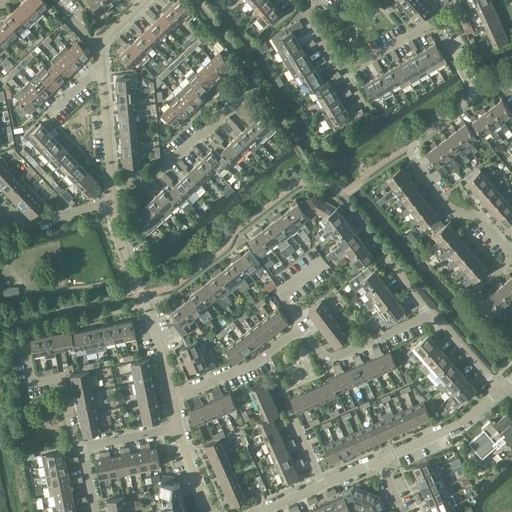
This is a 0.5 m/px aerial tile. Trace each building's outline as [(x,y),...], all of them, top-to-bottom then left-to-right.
[(29,0),(23,0),(19,4),(32,18),(36,22),(43,15),(39,11),(40,11),(29,0)] [(44,0),(29,0),(40,11),(48,4),(44,0)] [(110,6),(104,0),(82,0),(93,12),(96,10),(100,14),(102,13),(103,14),(106,11),(106,10),(110,6)] [(161,9),(164,12),(176,25),(184,18),(166,0),(163,0),(167,4),(161,9)] [(166,0),(184,18),(187,22),(195,14),(181,0),(177,0),(175,2),(174,1),(170,1),(169,0),(166,0)] [(247,0),(247,1),(254,8),(263,0),(247,0)] [(263,0),(254,8),(261,16),(274,4),(269,0),(263,0)] [(410,0),(403,6),(411,14),(426,1),(424,0),(410,0)] [(426,1),(411,14),(418,23),(430,12),(426,8),(431,3),(428,0),(426,0),(426,1)] [(489,0),(476,6),(480,16),(495,9),(491,0),(489,0)] [(19,4),(12,11),(25,25),(32,18),(19,4)] [(274,4),(261,16),(257,19),(264,27),(281,12),(274,4)] [(480,16),(485,26),(500,19),(495,9),(480,16)] [(12,11),(5,18),(18,32),(25,25),(12,11)] [(164,12),(157,19),(169,32),(176,25),(164,12)] [(5,18),(0,22),(0,28),(10,39),(18,32),(5,18)] [(157,19),(150,27),(162,39),(169,32),(157,19)] [(485,26),(489,36),(504,29),(500,19),(485,26)] [(271,38),(279,51),(297,40),(293,32),(303,26),(299,20),(274,36),(271,38)] [(150,27),(142,34),(154,46),(162,39),(150,27)] [(0,28),(0,43),(3,46),(10,39),(0,28)] [(189,37),(192,41),(195,38),(200,34),(195,29),(188,36),(189,37)] [(504,29),(489,36),(494,46),(509,39),(504,29)] [(142,34),(135,41),(147,53),(154,46),(142,34)] [(36,37),(29,44),(32,47),(40,40),(36,37)] [(189,37),(182,44),(185,48),(192,41),(189,37)] [(79,38),(68,49),(81,61),(88,54),(83,48),(86,45),(79,38)] [(278,51),(284,60),(303,48),(297,40),(279,51),(278,51)] [(127,48),(139,60),(143,64),(150,57),(147,53),(135,41),(127,48)] [(195,41),(188,48),(191,52),(198,45),(195,41)] [(426,49),(438,68),(447,63),(436,43),(426,49)] [(29,44),(22,51),(25,54),(32,47),(29,44)] [(65,45),(58,53),(73,68),(81,61),(68,49),(65,45)] [(409,59),(420,78),(429,73),(417,54),(415,50),(417,49),(415,45),(411,47),(413,51),(411,52),(414,56),(409,59)] [(38,46),(30,53),(33,57),(41,49),(38,46)] [(139,60),(127,48),(120,55),(132,68),(139,60)] [(188,48),(180,55),(184,59),(191,52),(188,48)] [(289,69),(293,66),(308,57),(303,48),(284,60),(289,69)] [(417,54),(429,73),(438,68),(426,49),(417,54)] [(220,52),(212,59),(224,72),(232,65),(220,52)] [(54,63),(66,76),(73,68),(58,53),(51,60),(54,63)] [(180,55),(173,63),(176,66),(184,59),(180,55)] [(293,66),(298,75),(313,66),(308,57),(293,66)] [(212,59),(205,66),(217,79),(224,72),(212,59)] [(400,64),(411,83),(420,78),(409,59),(402,63),(399,59),(398,60),(400,64)] [(54,63),(46,70),(59,83),(66,76),(54,63)] [(173,63),(165,70),(169,73),(176,66),(173,63)] [(400,64),(391,69),(402,88),(411,83),(400,64)] [(205,66),(197,73),(209,86),(217,79),(205,66)] [(298,75),(304,84),(319,75),(313,66),(298,75)] [(36,74),(39,77),(51,90),(59,83),(46,70),(43,67),(36,74)] [(391,69),(382,74),(391,89),(399,84),(402,89),(402,88),(391,69)] [(165,70),(158,77),(162,80),(169,73),(165,70)] [(186,77),(189,81),(190,80),(205,97),(206,96),(202,93),(209,86),(197,73),(194,70),(186,77)] [(382,74),(373,79),(382,94),(391,89),(382,74)] [(304,84),(309,92),(328,81),(328,80),(324,83),(319,75),(304,84)] [(39,77),(32,84),(44,97),(51,90),(39,77)] [(116,79),(117,90),(133,89),(132,77),(116,79)] [(382,94),(373,79),(364,84),(373,100),(382,94)] [(190,80),(189,81),(182,87),(198,104),(205,97),(190,80)] [(29,81),(21,88),(37,104),(44,97),(32,84),(29,81)] [(314,90),(319,98),(334,89),(328,81),(309,92),(309,93),(314,90)] [(182,87),(175,95),(190,111),(198,104),(182,87)] [(37,104),(21,88),(14,96),(29,112),(37,104)] [(117,90),(118,101),(134,99),(134,94),(140,93),(140,88),(133,89),(117,90)] [(319,98),(324,107),(339,98),(334,89),(319,98)] [(168,102),(171,105),(183,118),(190,111),(175,95),(168,102)] [(324,107),(329,116),(344,107),(339,98),(324,107)] [(118,101),(119,112),(135,110),(134,99),(118,101)] [(489,104),(492,107),(492,106),(503,120),(508,116),(511,121),(511,111),(502,99),(496,103),(494,100),(489,104)] [(244,103),(240,107),(267,135),(267,136),(268,137),(276,129),(261,113),(258,117),(244,103)] [(183,118),(171,105),(163,113),(164,113),(161,116),(167,122),(170,120),(175,125),(183,118)] [(480,111),(482,114),(493,128),(500,136),(496,132),(502,128),(505,132),(509,129),(503,120),(492,106),(492,107),(486,111),(484,108),(480,111)] [(249,125),(246,128),(260,142),(267,136),(267,135),(240,107),(236,110),(249,125)] [(344,107),(329,116),(325,118),(331,128),(350,116),(344,107)] [(302,108),(297,111),(303,120),(308,117),(302,108)] [(119,112),(120,122),(136,121),(136,116),(143,115),(142,109),(135,110),(119,112)] [(472,121),(480,131),(483,135),(489,131),(495,139),(500,136),(493,128),(482,114),(477,118),(475,115),(470,118),(473,121),(472,121)] [(229,117),(225,121),(251,147),(254,151),(261,144),(260,142),(246,128),(243,131),(229,117)] [(462,126),(456,130),(467,144),(473,152),(477,149),(471,141),(477,137),(475,134),(480,131),(472,121),(468,125),(466,122),(466,123),(463,120),(459,123),(462,126)] [(120,122),(121,133),(137,132),(136,121),(120,122)] [(235,139),(231,142),(243,154),(251,147),(225,121),(221,124),(235,139)] [(31,137),(36,143),(48,131),(40,123),(36,126),(34,124),(23,135),(28,140),(31,137)] [(452,133),(447,137),(446,137),(457,152),(463,160),(467,157),(461,148),(467,144),(456,130),(454,127),(450,130),(452,133)] [(41,153),(44,150),(55,139),(48,131),(36,143),(33,145),(41,153)] [(215,131),(210,135),(236,161),(243,154),(231,142),(228,145),(215,131)] [(121,133),(122,144),(138,142),(137,132),(121,133)] [(442,140),(437,144),(437,145),(448,159),(454,167),(458,164),(452,156),(457,152),(446,137),(447,137),(444,134),(440,137),(442,140)] [(212,150),(211,150),(228,168),(236,161),(210,135),(206,139),(220,153),(217,155),(212,150)] [(44,150),(51,158),(63,147),(55,139),(44,150)] [(437,145),(437,144),(435,141),(431,145),(433,148),(427,152),(438,166),(446,177),(450,174),(448,171),(442,163),(448,159),(437,145)] [(122,144),(123,155),(139,153),(138,142),(122,144)] [(48,161),(55,169),(70,155),(63,147),(51,158),(48,161)] [(204,157),(216,170),(219,173),(226,167),(228,169),(228,168),(211,150),(204,157)] [(139,153),(123,155),(124,166),(140,164),(140,159),(146,157),(145,153),(139,153)] [(64,176),(66,174),(78,163),(70,155),(55,169),(60,173),(61,173),(64,176)] [(204,157),(196,164),(209,177),(216,170),(204,157)] [(66,174),(73,182),(85,170),(78,163),(66,174)] [(196,164),(189,171),(201,184),(209,177),(196,164)] [(0,169),(0,184),(11,174),(4,166),(0,169)] [(390,183),(394,188),(408,177),(409,177),(412,175),(408,171),(405,173),(401,167),(386,178),(387,178),(379,185),(382,189),(390,183)] [(471,186),(475,191),(489,180),(497,173),(493,169),(485,176),(480,170),(467,182),(464,185),(468,188),(471,186)] [(73,182),(81,189),(93,178),(85,170),(73,182)] [(182,178),(194,191),(197,195),(205,188),(201,184),(189,171),(182,178)] [(0,184),(0,186),(7,193),(19,182),(11,174),(0,184)] [(397,192),(401,197),(401,198),(416,187),(419,185),(416,181),(413,183),(409,177),(408,177),(394,188),(386,194),(389,198),(397,192)] [(93,178),(81,189),(89,198),(100,186),(93,178)] [(182,178),(174,185),(186,198),(194,191),(182,178)] [(478,195),(483,200),(497,189),(504,182),(501,178),(493,185),(489,180),(475,191),(472,194),(476,197),(478,195)] [(7,193),(14,201),(26,190),(19,182),(7,193)] [(164,188),(163,189),(179,205),(183,209),(190,202),(186,198),(174,185),(167,192),(164,188)] [(14,201),(22,209),(37,194),(30,186),(26,190),(14,201)] [(404,202),(409,207),(423,196),(423,197),(426,194),(423,190),(420,192),(416,187),(401,198),(401,197),(393,204),(396,208),(404,202)] [(486,204),(491,209),(505,198),(511,191),(511,190),(509,187),(501,194),(497,189),(483,200),(480,203),(484,206),(486,204)] [(163,189),(156,196),(172,212),(179,205),(163,189)] [(37,194),(22,209),(29,217),(45,202),(37,194)] [(156,196),(149,203),(164,219),(172,212),(156,196)] [(412,211),(416,217),(430,206),(433,204),(430,200),(427,202),(423,197),(423,196),(409,207),(400,213),(404,217),(412,211)] [(307,215),(316,212),(318,197),(298,202),(296,200),(291,203),(294,206),(288,210),(302,228),(306,225),(303,221),(309,217),(307,215)] [(321,234),(322,235),(344,218),(340,212),(343,210),(339,206),(336,208),(318,197),(316,212),(324,217),(322,219),(327,225),(323,228),(325,231),(321,234)] [(494,213),(499,218),(511,206),(511,200),(509,203),(505,198),(491,209),(488,212),(491,216),(494,213)] [(149,203),(141,210),(157,226),(164,219),(149,203)] [(428,223),(432,228),(441,220),(438,216),(441,213),(437,209),(434,212),(430,206),(416,217),(408,223),(411,227),(419,221),(424,227),(428,223)] [(502,222),(507,227),(511,222),(511,206),(499,218),(496,221),(499,225),(502,222)] [(157,226),(141,210),(133,217),(145,230),(143,231),(147,235),(157,226)] [(305,232),(302,228),(288,210),(282,214),(280,211),(276,214),(292,236),(298,231),(305,240),(309,237),(305,232)] [(287,240),(292,236),(276,214),(272,217),(274,220),(269,225),(286,247),(290,244),(287,240)] [(333,233),(337,238),(354,225),(351,221),(348,223),(344,218),(322,235),(325,239),(333,233)] [(435,251),(442,244),(456,232),(451,227),(454,224),(451,221),(448,223),(445,225),(441,220),(432,228),(436,233),(434,235),(439,240),(431,247),(435,251)] [(282,250),(286,247),(269,225),(263,229),(261,226),(257,229),(270,246),(276,242),(282,250)] [(329,254),(332,257),(359,237),(354,231),(357,229),(354,225),(337,238),(341,244),(333,250),(333,249),(330,251),(331,252),(329,254)] [(272,249),(270,246),(257,229),(253,232),(255,235),(249,240),(265,260),(263,261),(270,271),(274,268),(272,265),(274,263),(270,259),(271,258),(267,254),(272,249)] [(443,260),(450,253),(464,241),(459,236),(462,234),(458,230),(456,232),(442,244),(447,249),(439,256),(443,260)] [(347,252),(352,257),(369,244),(366,240),(363,243),(359,237),(332,257),(335,261),(337,260),(337,261),(340,259),(339,258),(347,252)] [(141,243),(147,249),(151,245),(145,239),(141,243)] [(451,269),(458,262),(472,250),(467,245),(470,243),(466,239),(464,241),(450,253),(455,258),(447,265),(451,269)] [(369,244),(352,257),(356,263),(348,269),(351,273),(373,256),(369,250),(372,248),(369,244)] [(459,278),(466,271),(480,259),(479,259),(475,254),(478,252),(474,248),(472,250),(458,262),(463,267),(455,274),(459,278)] [(239,253),(235,256),(248,273),(254,268),(260,276),(265,273),(248,251),(242,256),(239,253)] [(234,261),(228,266),(245,288),(249,285),(243,277),(248,273),(235,256),(231,258),(234,261)] [(466,271),(471,276),(463,283),(467,287),(474,280),(475,281),(488,269),(483,263),(486,261),(482,257),(479,259),(480,259),(466,271)] [(220,267),(216,270),(232,291),(238,286),(241,291),(245,288),(228,266),(222,270),(220,267)] [(364,285),(368,290),(385,277),(382,273),(379,276),(375,269),(365,277),(361,272),(349,282),(356,291),(364,285)] [(215,276),(209,280),(228,305),(232,302),(230,300),(226,295),(232,291),(216,270),(212,273),(215,276)] [(364,302),(367,306),(389,289),(385,283),(388,281),(385,277),(368,290),(364,293),(369,299),(364,302)] [(496,284),(499,287),(511,300),(511,299),(511,283),(508,279),(503,284),(500,281),(496,284)] [(201,282),(197,285),(210,302),(216,297),(222,306),(224,308),(228,305),(209,280),(203,285),(201,282)] [(196,291),(190,295),(208,319),(209,319),(207,317),(211,314),(205,306),(210,302),(197,285),(193,287),(196,291)] [(17,287),(0,288),(1,297),(18,295),(17,287)] [(487,292),(490,295),(502,308),(507,304),(511,309),(511,301),(511,300),(499,287),(494,292),(491,289),(487,292)] [(375,306),(379,312),(400,296),(397,292),(394,295),(389,289),(367,306),(370,310),(375,306)] [(183,298),(180,301),(193,318),(198,314),(204,322),(208,319),(190,295),(189,295),(191,297),(186,301),(183,298)] [(490,295),(485,299),(482,297),(478,300),(481,303),(492,317),(498,312),(505,319),(509,316),(502,308),(490,295)] [(400,296),(379,312),(383,318),(379,321),(382,325),(393,318),(396,322),(406,315),(402,310),(404,309),(400,302),(403,300),(400,296)] [(193,318),(180,301),(176,304),(178,307),(172,312),(177,318),(171,322),(182,336),(188,332),(186,330),(190,327),(187,323),(193,318)] [(308,312),(315,320),(328,310),(322,301),(308,312)] [(278,308),(269,315),(279,329),(288,321),(278,308)] [(315,320),(322,329),(335,319),(328,310),(315,320)] [(269,315),(260,321),(271,335),(279,329),(269,315)] [(322,329),(328,338),(342,328),(335,319),(322,329)] [(132,320),(122,322),(125,340),(136,338),(132,320)] [(260,321),(252,328),(262,341),(271,335),(260,321)] [(122,322),(112,324),(115,342),(125,340),(122,322)] [(112,324),(102,326),(105,344),(115,342),(112,324)] [(102,326),(92,328),(95,346),(105,344),(102,326)] [(82,330),(85,348),(86,354),(96,352),(95,346),(92,328),(82,330)] [(252,328),(243,334),(253,348),(262,341),(252,328)] [(342,328),(328,338),(335,347),(349,336),(342,328)] [(71,330),(61,332),(65,349),(74,347),(75,350),(71,330)] [(72,330),(71,330),(75,350),(85,348),(82,330),(72,332),(72,330)] [(61,332),(51,334),(55,351),(65,349),(61,332)] [(51,334),(41,336),(45,353),(55,351),(51,334)] [(243,334),(235,341),(245,354),(253,348),(243,334)] [(416,353),(420,358),(439,341),(436,338),(433,340),(428,334),(407,353),(411,357),(416,353)] [(45,353),(41,336),(31,338),(34,356),(45,353)] [(207,350),(204,344),(208,342),(206,337),(180,348),(183,355),(180,357),(182,361),(201,353),(207,350)] [(245,354),(235,341),(225,348),(236,361),(245,354)] [(420,368),(424,371),(444,353),(440,347),(443,345),(439,341),(420,358),(425,363),(420,368)] [(390,351),(380,356),(387,371),(397,367),(390,351)] [(201,353),(182,361),(183,366),(187,364),(190,371),(197,368),(200,374),(216,367),(213,361),(211,362),(209,357),(204,359),(201,353)] [(431,371),(436,376),(455,359),(452,356),(449,358),(444,353),(424,371),(427,375),(431,371)] [(380,356),(370,360),(377,376),(387,371),(380,356)] [(131,362),(133,373),(158,368),(157,363),(150,365),(149,359),(131,362)] [(436,386),(439,389),(460,371),(456,366),(458,363),(455,359),(436,376),(440,382),(436,386)] [(370,360),(360,364),(367,380),(377,376),(370,360)] [(360,364),(350,369),(357,384),(367,380),(360,364)] [(133,373),(136,383),(153,379),(152,374),(159,373),(158,368),(133,373)] [(350,369),(341,373),(347,389),(357,384),(350,369)] [(71,375),(74,385),(98,380),(97,375),(90,377),(89,371),(71,375)] [(445,391),(450,396),(471,377),(468,374),(465,376),(460,371),(439,389),(443,393),(445,391)] [(330,378),(331,380),(332,380),(337,393),(338,393),(347,389),(341,373),(330,378)] [(471,377),(450,396),(454,401),(452,404),(456,408),(477,389),(471,384),(474,381),(471,377)] [(136,383),(138,393),(162,388),(161,383),(154,385),(153,379),(136,383)] [(74,385),(76,395),(93,392),(92,386),(99,385),(98,380),(74,385)] [(331,380),(322,384),(329,400),(339,395),(338,393),(337,393),(332,380),(331,380)] [(251,389),(255,400),(271,393),(266,383),(251,389)] [(322,384),(312,389),(319,404),(329,400),(322,384)] [(138,393),(140,403),(157,399),(156,394),(163,393),(162,388),(138,393)] [(312,389),(302,393),(309,408),(319,404),(312,389)] [(76,395),(78,405),(102,400),(101,395),(94,397),(93,392),(76,395)] [(230,393),(220,397),(227,413),(237,408),(230,393)] [(255,400),(259,410),(275,403),(271,393),(255,400)] [(309,408),(302,393),(291,397),(298,413),(309,408)] [(220,397),(210,401),(217,417),(227,413),(220,397)] [(140,403),(142,413),(166,408),(165,403),(158,405),(157,399),(140,403)] [(78,405),(80,415),(97,412),(96,406),(103,405),(102,400),(78,405)] [(210,401),(200,406),(207,421),(217,417),(210,401)] [(424,402),(413,406),(420,422),(431,417),(424,402)] [(259,410),(264,419),(264,420),(272,416),(273,416),(280,413),(275,403),(259,410)] [(207,421),(200,406),(190,410),(197,426),(207,421)] [(413,406),(403,411),(410,426),(420,422),(413,406)] [(166,408),(142,413),(144,423),(161,420),(160,414),(167,413),(166,408)] [(403,411),(394,415),(400,431),(410,426),(403,411)] [(80,415),(82,425),(106,420),(105,416),(98,417),(97,412),(80,415)] [(490,420),(482,427),(484,430),(470,442),(482,457),(497,444),(499,447),(507,440),(511,446),(511,423),(511,422),(511,419),(507,413),(494,424),(490,420)] [(394,415),(384,420),(391,435),(400,431),(394,415)] [(257,422),(261,432),(277,426),(273,416),(272,416),(264,420),(264,419),(257,422)] [(106,420),(82,425),(84,436),(101,432),(100,426),(107,425),(106,420)] [(384,420),(374,424),(381,439),(391,435),(384,420)] [(374,424),(364,428),(371,444),(381,439),(374,424)] [(261,432),(266,442),(281,436),(277,426),(261,432)] [(364,428),(354,433),(361,448),(371,444),(364,428)] [(354,433),(344,437),(351,452),(361,448),(354,433)] [(266,442),(270,452),(286,446),(281,436),(266,442)] [(344,437),(334,441),(341,457),(351,452),(344,437)] [(205,445),(210,455),(225,449),(220,438),(205,445)] [(341,457),(334,441),(324,446),(331,461),(341,457)] [(149,442),(145,443),(150,467),(160,465),(157,448),(151,449),(149,442)] [(141,451),(136,452),(140,469),(150,467),(145,443),(140,444),(141,451)] [(129,446),(125,447),(130,472),(140,469),(136,452),(131,453),(129,446)] [(270,452),(274,462),(290,455),(286,446),(270,452)] [(121,455),(116,456),(120,474),(130,472),(125,447),(120,448),(121,455)] [(210,455),(214,465),(229,458),(225,449),(210,455)] [(109,450),(105,451),(110,476),(120,474),(116,456),(111,457),(109,450)] [(69,461),(69,458),(68,457),(67,456),(65,457),(64,451),(47,454),(49,465),(69,461)] [(110,476),(105,451),(100,452),(101,459),(95,461),(99,478),(110,476)] [(274,462),(279,472),(294,465),(290,455),(274,462)] [(68,471),(67,466),(69,466),(70,464),(70,463),(74,462),(73,458),(69,458),(69,461),(49,465),(44,466),(38,468),(40,476),(46,475),(46,476),(68,471)] [(214,465),(218,475),(234,468),(229,458),(214,465)] [(417,476),(433,469),(428,459),(412,466),(417,476)] [(294,465),(279,472),(283,482),(299,476),(294,465)] [(218,475),(223,485),(238,478),(234,468),(218,475)] [(421,486),(437,478),(433,469),(417,476),(421,486)] [(48,486),(53,485),(70,481),(68,471),(46,476),(48,486)] [(184,511),(180,500),(179,494),(180,483),(174,483),(174,477),(162,475),(161,481),(160,492),(162,493),(164,506),(162,507),(163,511),(184,511)] [(223,485),(227,495),(242,488),(238,478),(223,485)] [(425,495),(441,488),(437,478),(421,486),(425,495)] [(53,485),(55,495),(72,491),(70,481),(53,485)] [(354,506),(360,508),(366,491),(353,486),(342,491),(344,495),(350,508),(354,506)] [(242,488),(227,495),(232,505),(247,498),(242,488)] [(429,504),(445,497),(441,488),(425,495),(429,504)] [(50,496),(52,506),(74,501),(72,491),(55,495),(50,496)] [(365,510),(366,511),(373,511),(380,509),(384,508),(379,497),(366,491),(360,508),(365,510)] [(349,511),(351,511),(350,508),(344,495),(335,499),(339,511),(349,511)] [(107,500),(109,510),(133,505),(132,501),(126,502),(124,496),(107,500)] [(432,511),(436,511),(449,506),(445,497),(429,504),(432,511)] [(328,511),(339,511),(335,499),(325,504),(328,511)] [(53,511),(72,511),(76,511),(74,501),(52,506),(53,511)]
